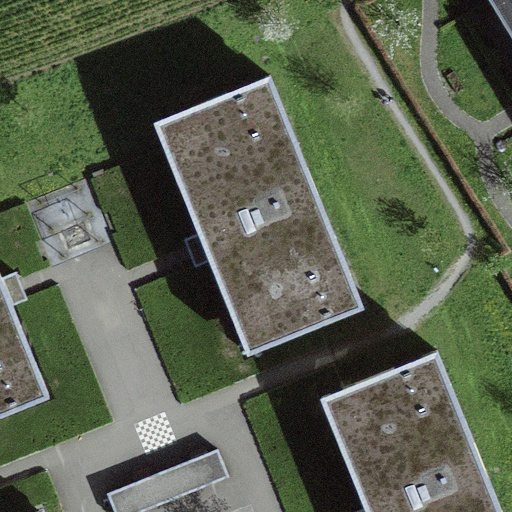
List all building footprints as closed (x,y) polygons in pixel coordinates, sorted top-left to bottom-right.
[(511,0),(489,0),(511,37),(511,0)] [(205,250),(229,310),(247,353),(270,344),(363,306),(269,75),(186,108),(153,121),(162,144),(205,250)] [(0,414),(48,396),(5,289),(0,275),(0,414)] [(501,511),(436,350),(342,388),(320,396),(334,429),(366,511),(501,511)] [(217,449),(107,493),(114,511),(138,511),(228,476),(217,449)]
